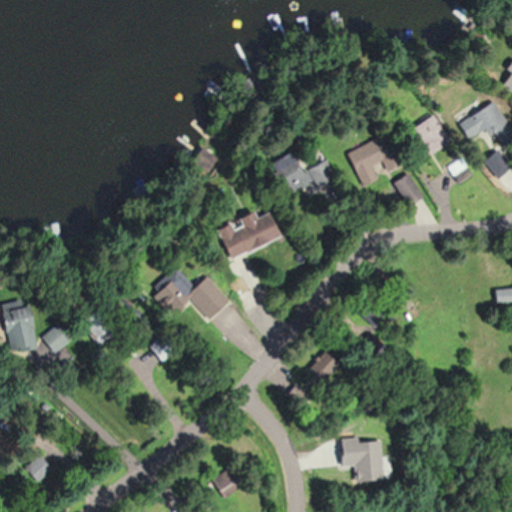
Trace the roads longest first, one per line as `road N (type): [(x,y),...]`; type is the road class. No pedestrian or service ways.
road 1 (residential): [(94,511),(204,425),(332,282),(391,231),(449,209),(511,220)]
road 2 (residential): [(294,511),(284,449),(235,393)]
